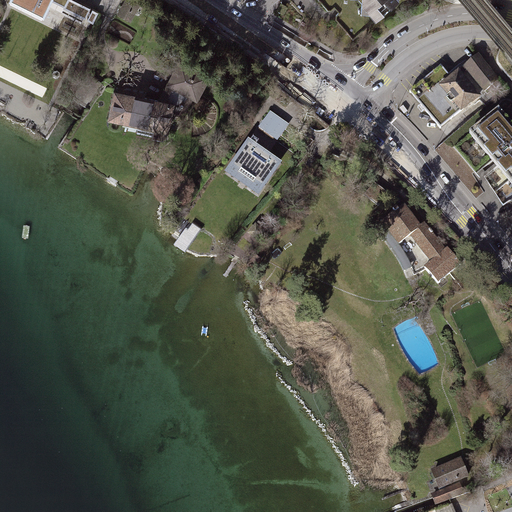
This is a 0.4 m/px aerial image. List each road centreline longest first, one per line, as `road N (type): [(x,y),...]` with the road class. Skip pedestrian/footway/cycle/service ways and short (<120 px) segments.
road 1 (primary): [(511,269),(356,101)]
road 2 (primary): [(356,101),(203,0)]
road 3 (tertiary): [(356,101),(388,63),(423,40),(470,24),(511,23)]
